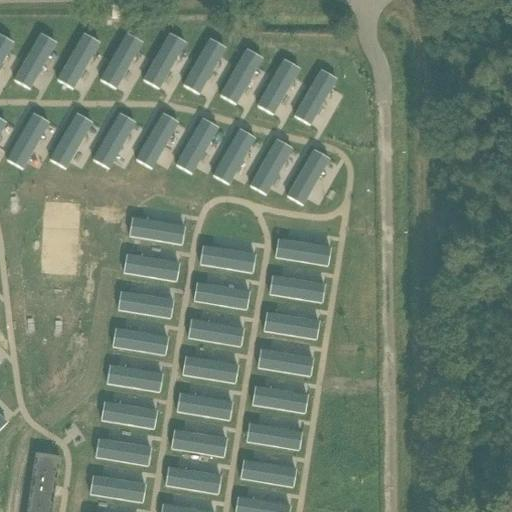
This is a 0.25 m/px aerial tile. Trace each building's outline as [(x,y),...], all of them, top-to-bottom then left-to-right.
[(40,39),(13,86),(29,96),(57,49),(40,39)] [(83,39),(56,85),(72,95),(99,48),(83,39)] [(126,39),(99,85),(115,94),(142,48),(126,39)] [(168,39),(142,85),(159,95),(185,48),(168,39)] [(0,40),(0,72),(14,49),(0,40)] [(209,44),(183,91),(199,100),(225,53),(209,44)] [(246,55),(219,101),(235,110),(262,64),(246,55)] [(283,65),(257,111),(273,121),(300,74),(283,65)] [(321,74),(293,121),(311,131),(338,84),(321,74)] [(76,118),(48,166),(65,175),(93,128),(76,118)] [(120,118),(92,164),(109,174),(136,128),(120,118)] [(162,118),(135,165),(151,174),(178,128),(162,118)] [(33,119),(5,165),(22,175),(50,129),(33,119)] [(202,123),(175,169),(191,179),(218,133),(202,123)] [(239,134),(212,180),(228,190),(256,143),(239,134)] [(277,144),(249,191),(265,201),(293,154),(277,144)] [(314,155),(287,202),(303,211),(330,164),(314,155)] [(132,222),(129,241),(182,250),(185,232),(132,222)] [(278,244),(275,264),(327,272),(330,252),(278,244)] [(202,251),(199,270),(252,279),(255,260),(202,251)] [(126,259),(123,279),(176,288),(179,268),(126,259)] [(272,280),(269,300),(322,308),(325,289),(272,280)] [(196,288),(193,308),(246,317),(249,297),(196,288)] [(120,296),(117,316),(171,325),(174,305),(120,296)] [(266,317),(263,337),(316,345),(319,326),(266,317)] [(190,326),(188,344),(241,353),(244,334),(190,326)] [(115,333),(112,353),(165,362),(168,342),(115,333)] [(260,354),(257,374),(310,383),(313,363),(260,354)] [(185,362),(182,381),(235,390),(238,371),(185,362)] [(109,370),(106,389),(160,399),(163,379),(109,370)] [(254,392),(251,411),(305,420),(308,400),(254,392)] [(0,397),(0,437),(20,418),(0,397)] [(179,398),(176,419),(230,427),(233,407),(179,398)] [(103,407),(101,426),(155,435),(157,416),(103,407)] [(249,428),(245,449),(299,458),(302,437),(249,428)] [(173,436),(171,455),(224,463),(227,444),(173,436)] [(98,444),(95,463),(149,472),(152,453),(98,444)] [(35,456),(26,511),(51,511),(60,459),(35,456)] [(243,465),(240,485),(293,495),(296,474),(243,465)] [(168,472),(165,492),(219,501),(222,480),(168,472)] [(92,480),(89,500),(144,509),(147,489),(92,480)] [(237,502),(235,511),(290,511),(291,511),(237,502)]
